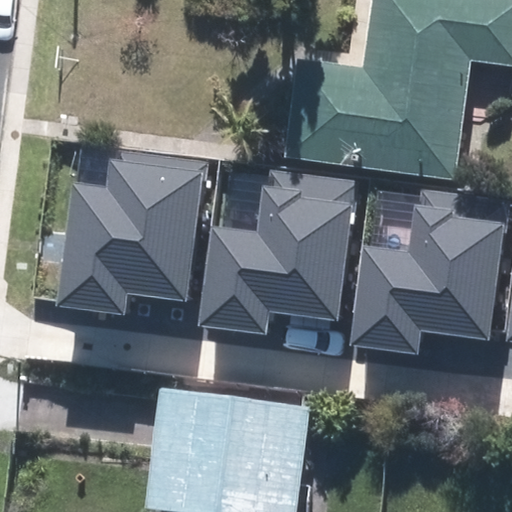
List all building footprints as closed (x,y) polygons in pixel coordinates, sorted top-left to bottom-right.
[(511,1),(497,0),(370,0),(360,81),(294,72),(283,161),(454,182),(468,70),(511,75),(511,1)] [(52,326),(122,334),(125,311),(181,319),(199,178),(111,167),(109,178),(106,178),(102,205),(68,201),(52,326)] [(208,244),(196,344),(263,352),(265,329),(332,336),(347,197),(261,187),(254,250),(208,244)] [(359,262),(347,362),(414,369),(416,346),(483,354),(498,214),(412,205),(405,267),(359,262)] [(511,263),(501,360),(511,361),(511,263)] [(150,428),(140,511),(297,511),(309,416),(153,398),(150,428)]
